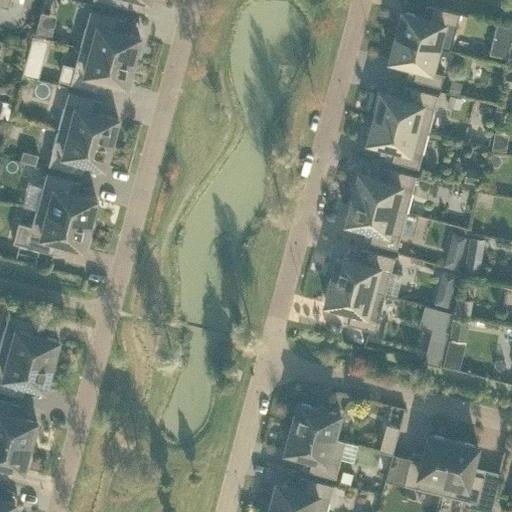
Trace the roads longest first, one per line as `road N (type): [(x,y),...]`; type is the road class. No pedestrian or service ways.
road 1 (residential): [(197,0),(58,511)]
road 2 (residential): [(272,356),(365,0)]
road 3 (residential): [(511,426),(272,356)]
road 4 (residential): [(226,511),(272,356)]
